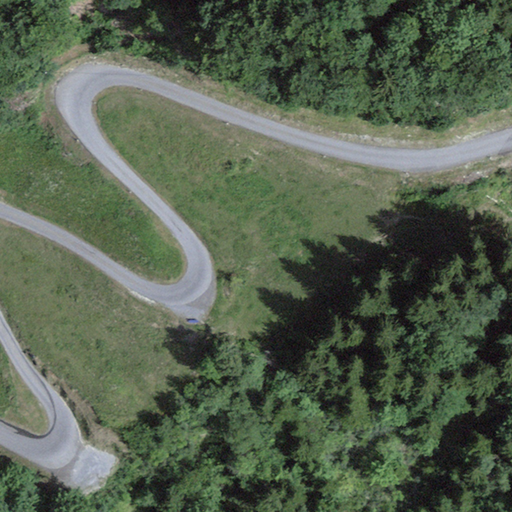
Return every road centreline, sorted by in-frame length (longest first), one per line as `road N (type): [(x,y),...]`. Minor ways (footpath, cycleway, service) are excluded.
road 1 (tertiary): [(0,210),(163,295),(196,284),(196,249),(78,117),(79,85),(95,73),(120,73),(300,140),(371,155),(468,154),(511,137)]
road 2 (tertiary): [(0,432),(46,451),(58,447),(69,425),(0,325)]
